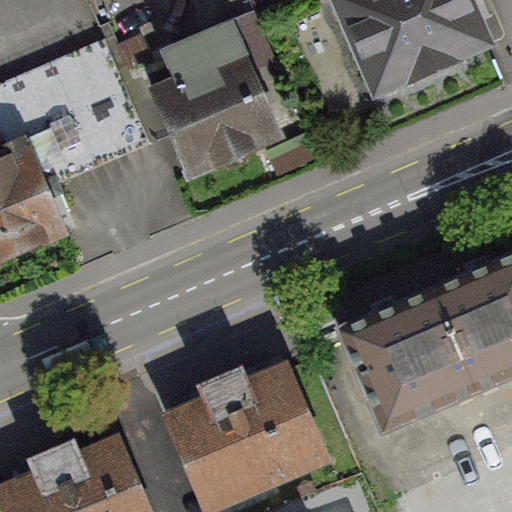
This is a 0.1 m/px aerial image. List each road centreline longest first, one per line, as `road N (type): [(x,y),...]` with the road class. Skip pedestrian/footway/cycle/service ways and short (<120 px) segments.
road 1 (secondary): [(110,325),(511,158)]
road 2 (residential): [(189,511),(110,325)]
